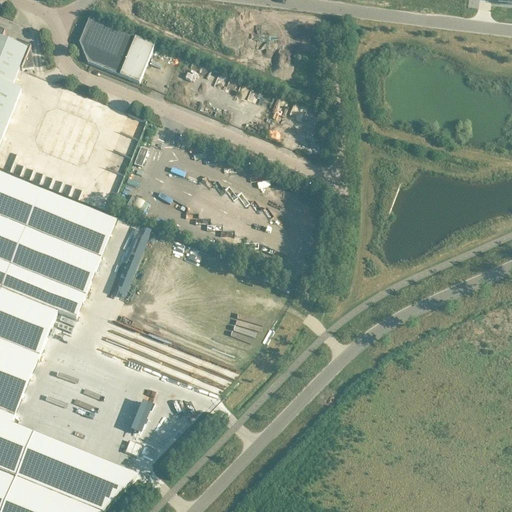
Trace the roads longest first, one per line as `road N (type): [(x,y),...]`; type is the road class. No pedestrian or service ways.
road 1 (unclassified): [(345,180),(71,74),(57,24)]
road 2 (unclassified): [(264,0),(511,31)]
road 3 (unclassified): [(195,511),(345,355)]
road 4 (unclassified): [(345,355),(389,323),(511,267)]
road 5 (track): [(315,326),(337,271),(345,180)]
